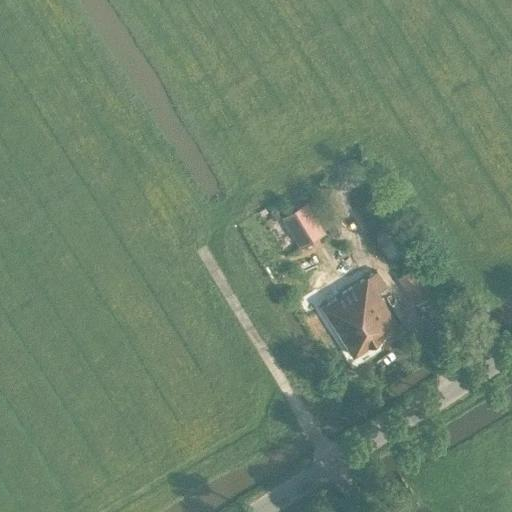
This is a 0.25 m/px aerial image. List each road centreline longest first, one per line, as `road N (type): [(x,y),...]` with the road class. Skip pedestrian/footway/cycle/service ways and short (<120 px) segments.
road 1 (unclassified): [(254,511),(511,349)]
road 2 (track): [(199,245),(333,462)]
